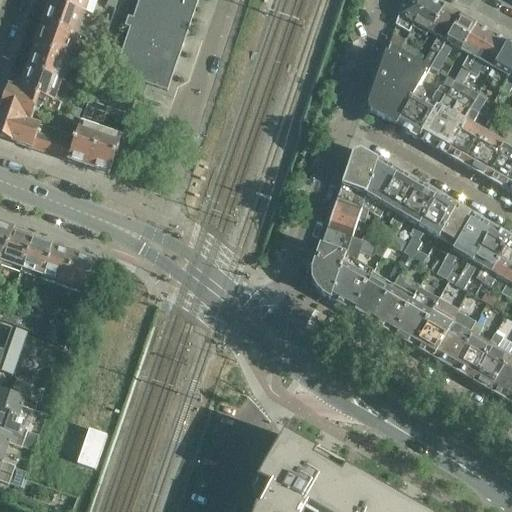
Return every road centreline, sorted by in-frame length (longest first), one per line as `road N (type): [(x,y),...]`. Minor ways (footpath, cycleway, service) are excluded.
road 1 (tertiary): [(263,329),(155,246),(0,180)]
road 2 (tertiary): [(511,500),(281,346)]
road 3 (residential): [(511,431),(281,301)]
road 4 (residential): [(342,124),(511,218)]
road 5 (residential): [(281,301),(342,124)]
road 6 (residential): [(220,511),(259,374),(281,346)]
road 7 (residential): [(342,124),(388,0)]
